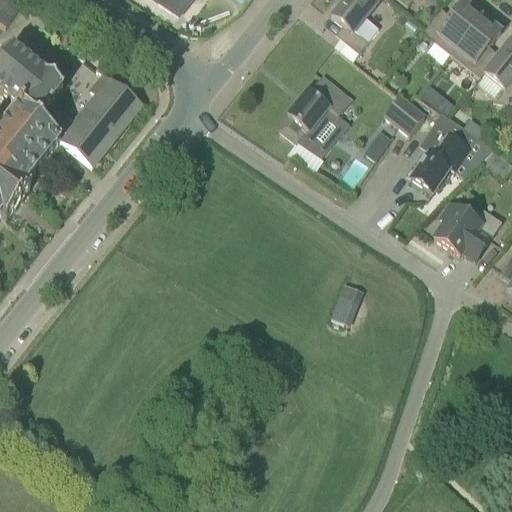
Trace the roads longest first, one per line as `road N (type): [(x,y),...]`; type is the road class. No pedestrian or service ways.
road 1 (residential): [(183,113),(449,294)]
road 2 (residential): [(0,347),(183,113)]
road 3 (residential): [(449,294),(388,483),(371,511)]
road 4 (residential): [(206,86),(78,0)]
